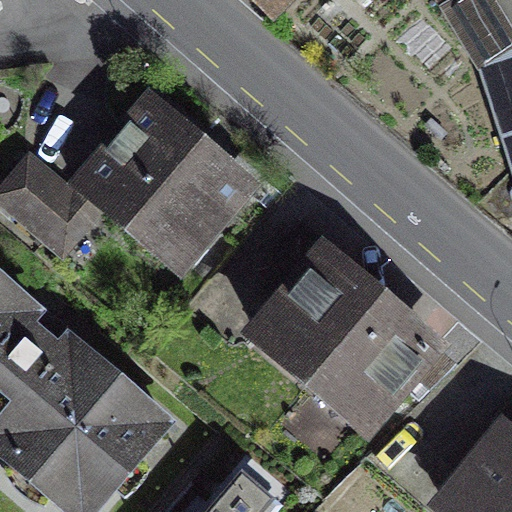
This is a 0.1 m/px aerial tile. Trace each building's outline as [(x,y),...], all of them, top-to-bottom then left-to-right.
[(245,0),(273,27),(298,0),(245,0)] [(511,30),(493,0),(433,0),(480,74),(511,176),(511,30)] [(150,92),(70,185),(29,153),(0,187),(0,211),(63,263),(101,218),(182,285),(263,188),(150,92)] [(291,279),(240,340),(371,449),(449,347),(299,221),(268,259),(291,279)] [(0,276),(0,463),(57,511),(103,511),(176,426),(66,334),(58,343),(38,327),(47,316),(0,276)] [(511,511),(511,428),(502,421),(427,511),(511,511)]
